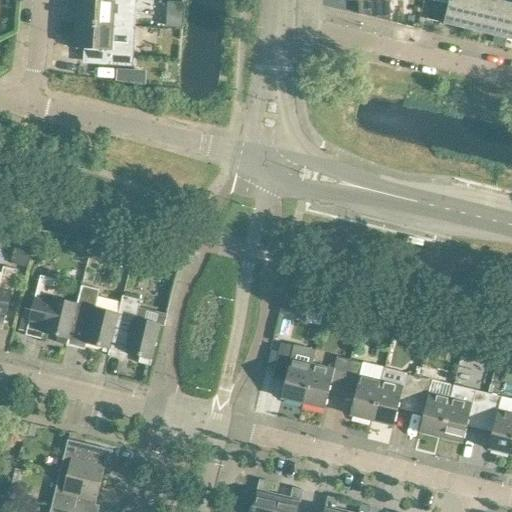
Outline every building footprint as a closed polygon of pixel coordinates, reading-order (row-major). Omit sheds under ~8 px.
[(72,0),(72,9),(78,10),(77,24),(133,27),(134,0),(72,0)] [(343,0),(344,1),(359,1),(359,14),(391,22),(390,0),(343,0)] [(449,0),(448,5),(444,24),(464,29),(471,0),(449,0)] [(471,0),(464,29),(485,34),(493,0),(471,0)] [(511,3),(496,0),(493,0),(485,34),(506,39),(511,14),(511,3)] [(71,37),(70,47),(75,48),(86,49),(85,61),(110,63),(131,65),(133,27),(77,24),(76,37),(71,37)] [(119,71),(118,80),(143,83),(144,81),(136,80),(137,72),(119,71)] [(27,267),(32,248),(20,245),(16,264),(27,267)] [(0,329),(2,330),(17,270),(3,267),(0,280),(0,329)] [(26,332),(25,335),(43,340),(45,333),(62,337),(61,342),(67,343),(67,345),(67,346),(82,286),(81,286),(77,304),(54,299),(58,280),(40,276),(32,310),(26,332)] [(108,356),(109,356),(123,296),(118,314),(95,309),(99,290),(82,286),(67,346),(85,350),(86,343),(103,347),(102,352),(108,353),(108,356)] [(292,316),(297,297),(284,293),(279,313),(292,316)] [(150,366),(160,325),(136,319),(140,300),(123,296),(109,356),(126,360),(128,353),(140,356),(139,362),(149,365),(149,366),(150,366)] [(26,332),(32,310),(24,308),(19,330),(26,332)] [(367,316),(363,331),(376,334),(380,319),(367,316)] [(303,403),(312,364),(316,349),(295,343),(294,346),(281,343),(274,374),(286,377),(281,398),(303,403)] [(334,370),(312,364),(303,403),(325,409),(330,388),(343,391),(350,360),(337,356),(334,370)] [(350,415),(372,420),(381,381),(385,366),(364,360),(363,363),(350,360),(343,391),(355,394),(350,415)] [(412,408),(419,377),(406,373),(403,386),(381,381),(372,420),(394,426),(399,404),(412,408)] [(441,437),(450,398),(454,384),(432,378),(432,380),(419,377),(412,408),(424,411),(419,432),(441,437)] [(454,383),(454,384),(450,398),(441,437),(463,443),(468,421),(480,424),(488,393),(475,390),(476,388),(454,383)] [(511,399),(488,393),(480,424),(493,428),(492,432),(488,449),(510,454),(511,444),(511,399)] [(37,426),(24,423),(22,433),(35,436),(37,426)] [(60,473),(101,483),(106,463),(109,464),(113,451),(68,440),(60,473)] [(51,507),(72,511),(97,511),(99,506),(95,505),(101,483),(60,473),(51,507)] [(233,497),(229,511),(274,511),(279,495),(267,492),(270,482),(259,479),(254,502),(233,497)] [(279,495),(274,511),(297,511),(298,511),(303,490),(293,487),(290,498),(279,495)] [(346,511),(347,511),(336,509),(338,499),(328,496),(323,511),(346,511)]
